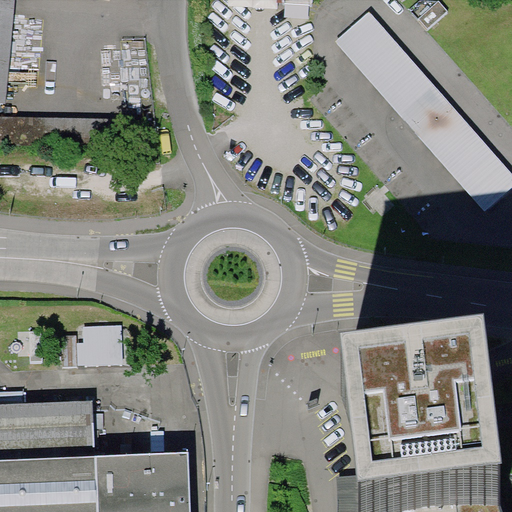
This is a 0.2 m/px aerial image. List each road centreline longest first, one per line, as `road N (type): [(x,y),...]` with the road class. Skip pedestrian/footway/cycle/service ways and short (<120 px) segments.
road 1 (unclassified): [(223,213),(176,79),(170,0)]
road 2 (primary): [(511,301),(297,277)]
road 3 (unclassified): [(232,511),(234,339)]
road 4 (primary): [(171,264),(0,256)]
